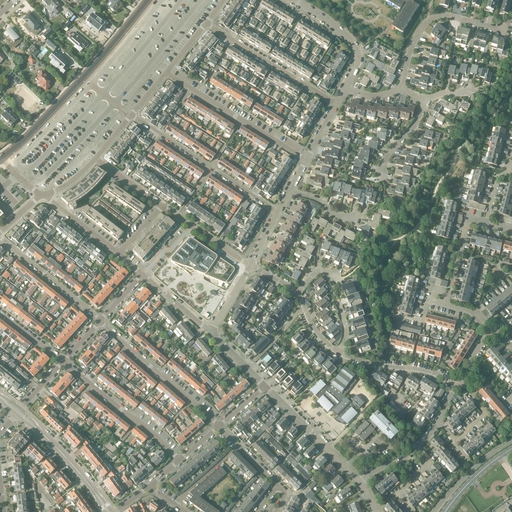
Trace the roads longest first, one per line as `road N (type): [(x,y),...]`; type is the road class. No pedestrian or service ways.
road 1 (tertiary): [(0,157),(147,0)]
road 2 (residential): [(277,213),(131,116)]
road 3 (residential): [(306,159),(166,73)]
road 4 (residential): [(219,426),(99,321)]
road 5 (residential): [(399,90),(414,40),(431,17),(503,31)]
road 6 (residential): [(337,103),(206,22)]
road 7 (residential): [(179,459),(63,361)]
road 8 (secondary): [(108,511),(18,411)]
road 9 (residential): [(359,480),(264,387)]
road 10 (residential): [(0,236),(100,319)]
road 11 (residential): [(344,88),(357,50),(292,0)]
road 12 (residential): [(455,386),(338,352)]
